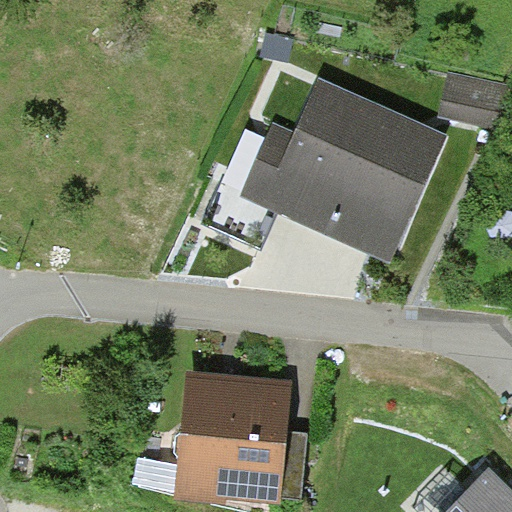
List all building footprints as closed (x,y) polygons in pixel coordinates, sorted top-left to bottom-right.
[(509,85),(449,72),(439,118),(499,131),(509,85)] [(450,137),(319,79),(295,133),(275,124),(242,199),(344,244),(392,266),(450,137)] [(231,377),(188,373),(176,501),(226,507),(227,501),(281,506),(282,500),(288,434),(293,383),(231,377)] [(309,436),(288,434),(282,500),(303,502),(309,436)] [(511,511),(511,489),(490,467),(443,511),(511,511)]
